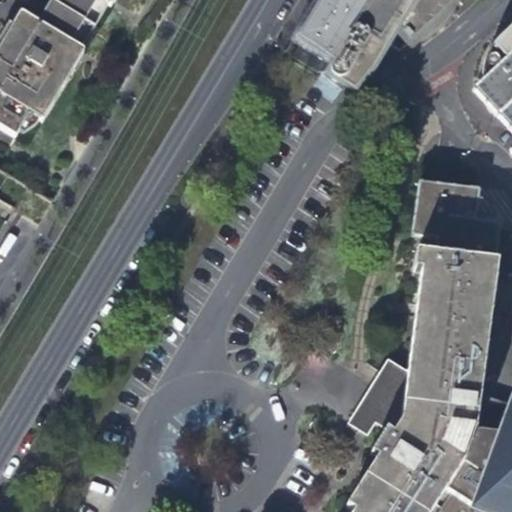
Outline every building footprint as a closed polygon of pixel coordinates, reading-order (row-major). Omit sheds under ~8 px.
[(77,53),(71,50),(99,4),(105,7),(109,0),(45,0),(30,25),(13,14),(7,25),(0,36),(0,128),(10,135),(23,114),(36,122),(77,53)] [(325,0),(301,41),(336,62),(332,68),(332,72),(334,76),(337,78),(339,79),(344,79),(348,77),(360,58),(388,11),(401,26),(418,44),(463,1),(462,0),(325,0)] [(388,11),(360,58),(345,83),(357,90),(376,68),(401,26),(388,11)] [(484,77),(483,83),(484,84),(484,86),(484,87),(485,89),(485,90),(485,92),(486,93),(487,94),(487,95),(490,102),(498,96),(511,110),(511,36),(493,55),(491,59),(487,68),(484,77)] [(511,110),(498,96),(490,102),(487,95),(487,94),(486,93),(485,92),(485,90),(485,89),(484,87),(484,86),(484,84),(483,83),(475,91),(511,131),(511,110)] [(433,511),(445,494),(472,511),(511,511),(511,407),(477,395),(495,269),(489,268),(490,264),(494,265),(498,230),(473,227),(477,200),(421,192),(414,242),(433,244),(431,260),(412,258),(410,277),(420,278),(406,377),(387,366),(345,429),(366,442),(373,431),(384,438),(369,461),(376,465),(344,511),(433,511)]
